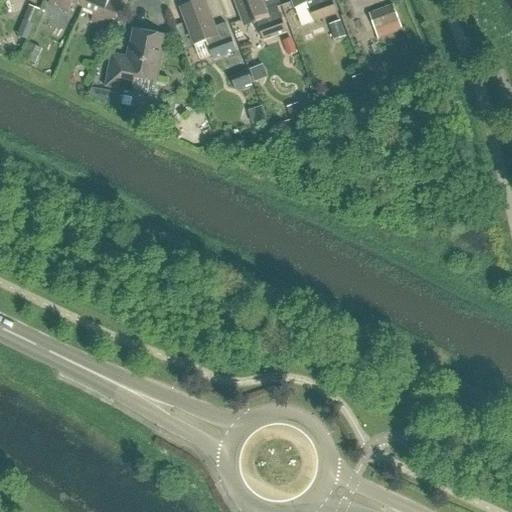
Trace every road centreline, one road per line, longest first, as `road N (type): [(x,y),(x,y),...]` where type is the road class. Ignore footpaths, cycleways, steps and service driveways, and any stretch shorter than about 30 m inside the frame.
road 1 (secondary): [(133,393),(0,328)]
road 2 (secondary): [(247,425),(150,390),(133,393)]
road 3 (secondary): [(133,393),(139,408),(228,462)]
